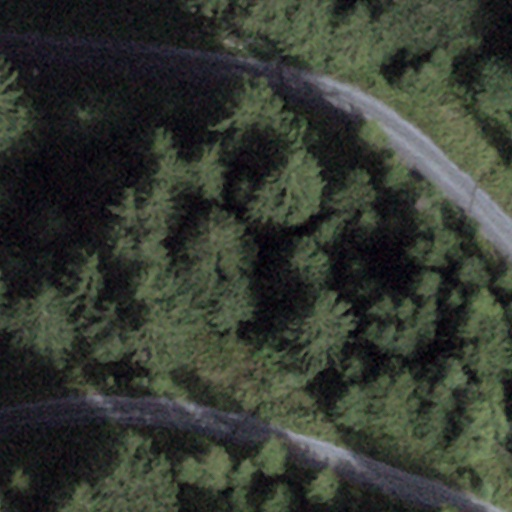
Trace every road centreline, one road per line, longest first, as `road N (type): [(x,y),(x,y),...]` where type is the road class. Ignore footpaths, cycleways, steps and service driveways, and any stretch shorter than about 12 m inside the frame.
road 1 (track): [(511,248),(394,136),(337,105),(256,77),(0,46)]
road 2 (track): [(0,422),(114,413),(185,421),(345,465),(466,511)]
